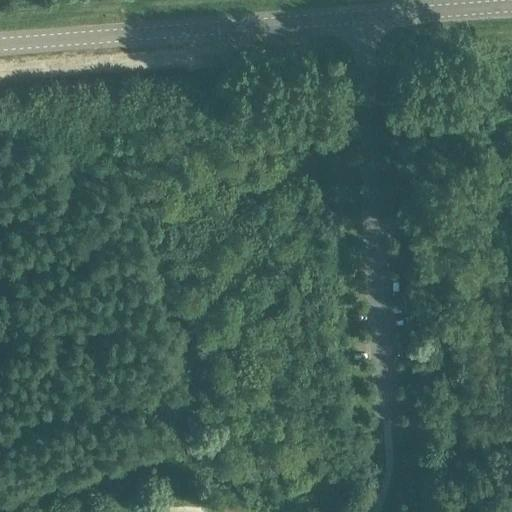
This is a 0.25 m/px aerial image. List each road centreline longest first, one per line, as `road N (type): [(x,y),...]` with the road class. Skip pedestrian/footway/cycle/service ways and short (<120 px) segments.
road 1 (unclassified): [(361,16),(385,421)]
road 2 (tertiary): [(0,48),(361,16)]
road 3 (tertiary): [(361,16),(511,4)]
